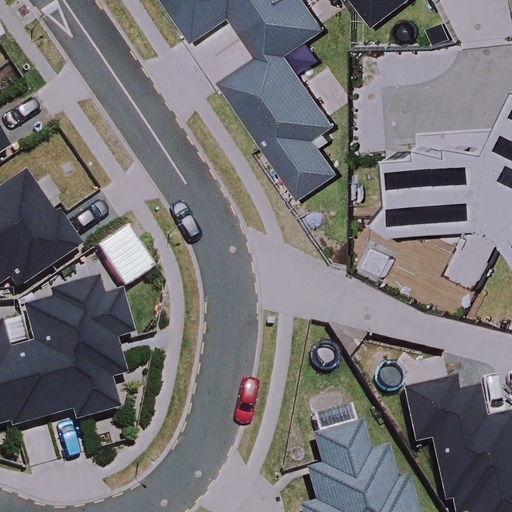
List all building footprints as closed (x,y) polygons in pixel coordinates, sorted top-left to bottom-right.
[(174,0),(199,36),(236,11),(249,31),(294,0),(174,0)] [(262,50),(224,75),(304,194),(343,168),(320,134),(341,120),(292,49),(331,23),(315,0),(294,0),(249,31),(262,50)] [(408,0),(364,0),(380,21),(408,0)] [(402,220),(472,217),(456,265),(490,283),(511,239),(511,104),(396,110),(399,166),(347,219),(376,255),(402,220)] [(74,252),(19,174),(0,187),(0,288),(5,284),(13,296),(74,252)] [(0,429),(3,428),(5,435),(66,417),(69,429),(114,416),(104,384),(121,379),(110,345),(129,340),(116,296),(99,301),(93,281),(44,295),(47,303),(18,312),(29,350),(4,357),(0,342),(0,429)] [(511,511),(511,407),(486,414),(479,382),(459,387),(456,374),(403,386),(414,439),(430,435),(444,499),(451,497),(454,511),(465,510),(464,511),(511,511)] [(362,419),(313,433),(321,463),(306,467),(315,499),(298,504),(300,511),(421,511),(409,469),(397,473),(388,443),(370,448),(362,419)]
